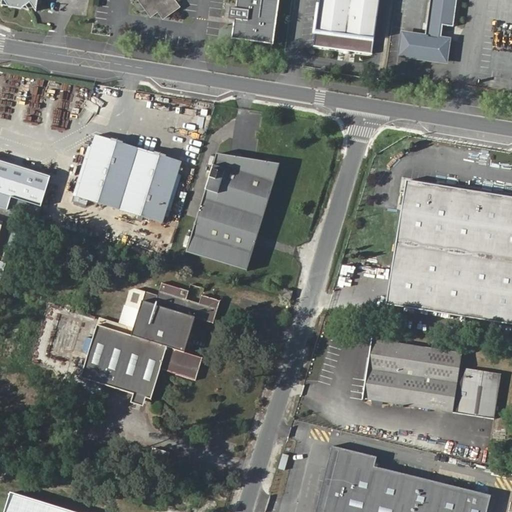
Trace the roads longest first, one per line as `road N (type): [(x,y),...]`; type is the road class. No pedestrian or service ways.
road 1 (unclassified): [(250,511),(376,106)]
road 2 (tertiary): [(0,45),(376,106)]
road 3 (tertiary): [(376,106),(511,129)]
